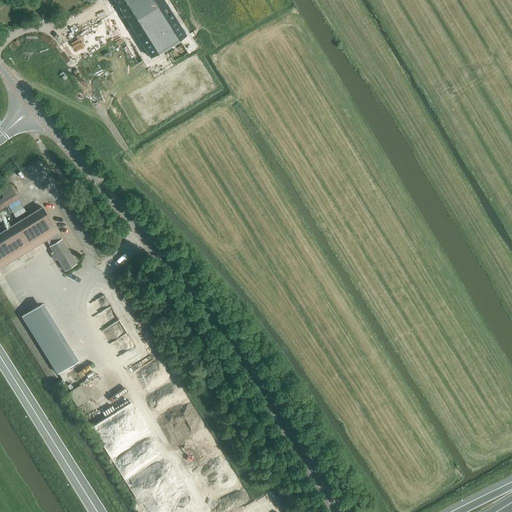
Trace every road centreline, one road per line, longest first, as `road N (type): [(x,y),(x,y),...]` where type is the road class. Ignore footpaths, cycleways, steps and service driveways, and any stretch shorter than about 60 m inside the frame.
road 1 (tertiary): [(342,511),(220,328),(33,107)]
road 2 (motorway): [(0,356),(96,511)]
road 3 (unknown): [(115,365),(210,511)]
